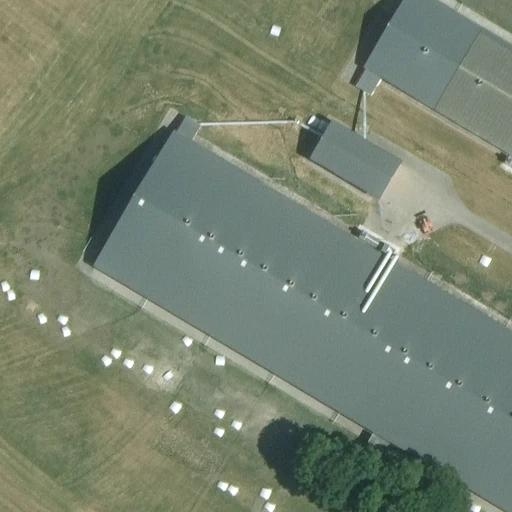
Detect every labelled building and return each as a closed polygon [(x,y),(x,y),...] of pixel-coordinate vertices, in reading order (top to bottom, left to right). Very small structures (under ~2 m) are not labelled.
[(511,162),(511,56),(417,0),(403,0),(360,73),(511,162)] [(377,203),(399,165),(329,124),(307,162),(377,203)] [(92,267),(506,511),(511,511),(511,334),(173,133),(92,267)] [(511,257),(511,184),(436,145),(406,201),(511,257)] [(222,407),(190,462),(278,511),(279,511),(310,457),(222,407)] [(382,455),(388,445),(372,436),(366,445),(382,455)]
